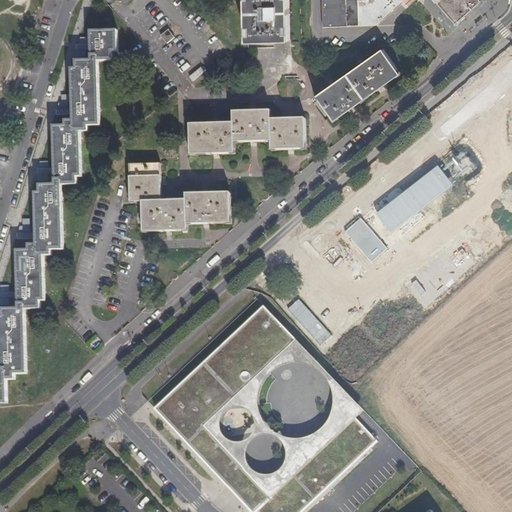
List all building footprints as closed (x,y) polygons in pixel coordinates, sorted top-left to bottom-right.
[(289,0),(246,0),(248,40),(291,39),(289,0)] [(346,0),(322,0),(323,28),(347,27),(346,0)] [(346,0),(347,27),(358,26),(357,0),(360,0),(346,0)] [(360,0),(357,0),(358,26),(375,26),(407,0),(360,0)] [(484,4),(480,0),(432,0),(455,28),(484,4)] [(169,30),(161,36),(168,44),(175,38),(169,30)] [(117,32),(92,32),(92,37),(92,45),(92,50),(92,62),(78,61),(77,70),(72,70),(73,111),(73,116),(73,121),(66,121),(66,127),(54,128),(55,169),(55,174),(56,185),(40,186),(41,193),(36,193),(37,234),(37,239),(37,245),(29,245),(30,250),(18,250),(19,292),(19,297),(20,308),(4,309),(4,316),(0,316),(1,357),(1,362),(1,367),(0,367),(0,402),(8,402),(7,379),(15,379),(15,373),(26,373),(25,308),(40,307),(40,299),(45,299),(44,254),(52,254),(52,249),(64,248),(62,185),(76,184),(76,176),(81,176),(81,130),(88,130),(88,125),(100,124),(98,61),(113,61),(113,53),(118,53),(117,32)] [(86,50),(92,50),(92,45),(88,45),(88,38),(81,38),(81,45),(78,45),(76,51),(76,58),(86,58),(86,50)] [(383,48),(318,94),(337,119),(401,73),(383,48)] [(58,116),(73,116),(73,111),(68,111),(68,104),(69,104),(69,96),(62,96),(62,104),(59,104),(58,111),(58,116)] [(274,115),(236,115),(236,127),(193,127),(193,158),(236,157),(236,146),(273,145),(273,154),(307,154),(307,123),(274,123),(274,115)] [(49,174),(55,174),(55,169),(49,169),(49,162),(41,162),(39,169),(39,182),(49,182),(49,174)] [(161,165),(130,165),(130,205),(143,205),(143,235),(187,235),(187,228),(229,229),(229,202),(186,202),(186,207),(161,207),(161,165)] [(369,212),(345,232),(371,263),(425,217),(421,212),(453,185),(438,166),(404,194),(398,187),(369,212)] [(37,239),(37,234),(30,234),(30,219),(24,219),(24,227),(22,227),(19,235),(19,240),(37,239)] [(19,297),(19,292),(10,292),(10,285),(2,285),(0,292),(1,305),(11,305),(10,297),(19,297)] [(296,341),(263,306),(151,407),(224,485),(231,479),(254,504),(251,507),(255,511),(299,511),(377,441),(351,415),(269,490),(206,422),(296,341)] [(206,422),(269,490),(351,415),(360,408),(296,341),(206,422)] [(231,479),(224,485),(248,510),(251,507),(254,504),(231,479)]
